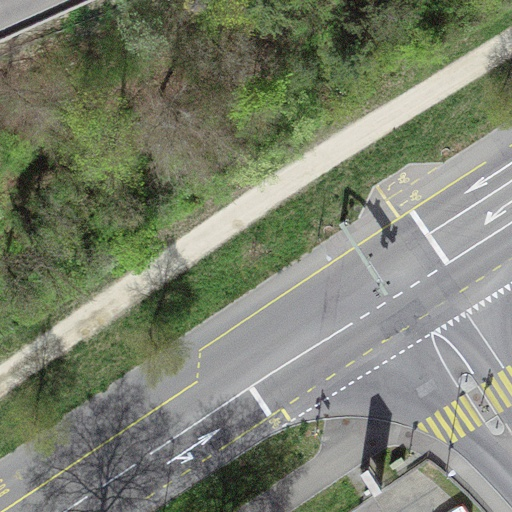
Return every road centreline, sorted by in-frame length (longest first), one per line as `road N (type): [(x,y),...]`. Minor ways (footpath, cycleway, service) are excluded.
road 1 (track): [(511,61),(0,394)]
road 2 (primary): [(403,268),(34,511)]
road 3 (residential): [(403,268),(511,434)]
road 4 (primary): [(511,197),(403,268)]
